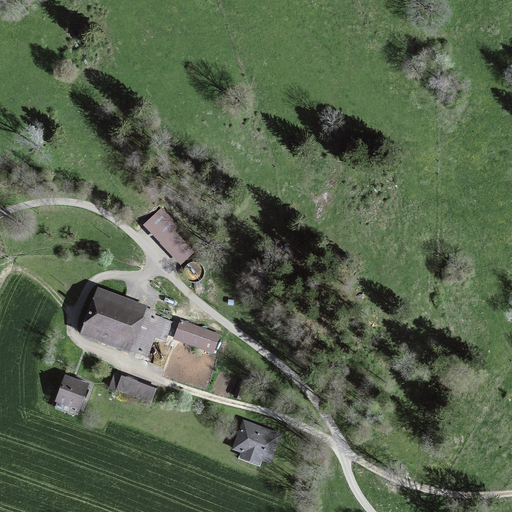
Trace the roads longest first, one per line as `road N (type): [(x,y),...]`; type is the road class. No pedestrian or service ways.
road 1 (unclassified): [(370,511),(318,402),(189,295),(126,229),(100,210),(75,205),(45,203),(0,216)]
road 2 (track): [(511,495),(420,490),(339,446)]
